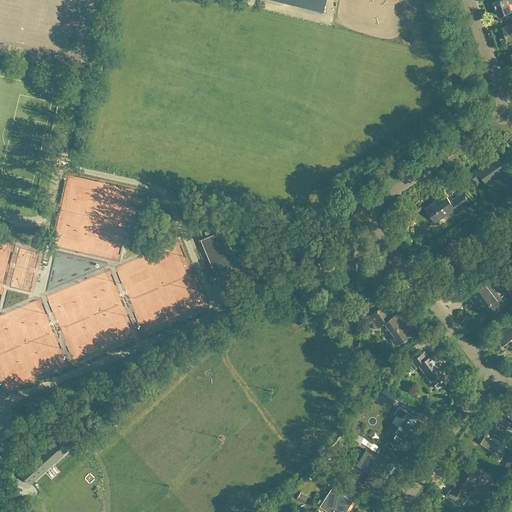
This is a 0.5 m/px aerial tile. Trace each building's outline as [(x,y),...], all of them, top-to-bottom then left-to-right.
[(325,0),(270,0),(323,13),(325,0)] [(511,0),(498,0),(493,2),(498,16),(510,12),(508,5),(511,3),(511,0)] [(511,22),(511,23),(511,25),(502,28),(506,41),(511,38),(511,22)] [(481,176),(487,184),(501,174),(509,186),(511,183),(511,166),(509,169),(499,155),(477,170),(471,175),(475,180),(481,176)] [(434,221),(451,210),(455,215),(469,204),(461,193),(449,202),(443,194),(436,199),(437,200),(425,208),(434,221)] [(205,239),(220,278),(232,273),(238,270),(239,270),(231,250),(223,231),(214,235),(205,239)] [(456,276),(469,266),(451,242),(438,251),(456,276)] [(341,262),(354,261),(353,254),(341,256),(341,262)] [(322,261),(329,271),(334,268),(333,267),(336,264),(329,255),(322,261)] [(348,264),(348,270),(345,271),(347,288),(351,287),(351,290),(353,290),(354,292),(358,291),(359,289),(366,288),(363,262),(348,264)] [(487,317),(503,304),(484,280),(468,293),(487,317)] [(367,306),(371,311),(380,304),(376,299),(367,306)] [(396,344),(412,332),(400,316),(398,317),(397,315),(391,320),(381,307),(369,316),(377,327),(384,321),(395,336),(392,338),(396,344)] [(511,341),(511,323),(495,337),(502,346),(510,340),(511,341)] [(446,382),(451,378),(433,354),(428,358),(424,352),(413,361),(417,366),(419,364),(438,390),(446,383),(446,382)] [(378,398),(385,402),(390,406),(397,396),(384,388),(378,398)] [(404,452),(418,430),(408,424),(412,417),(398,408),(394,415),(403,421),(393,436),(400,440),(396,447),(404,452)] [(511,444),(511,420),(500,413),(486,436),(481,444),(494,453),(499,444),(506,433),(511,436),(507,441),(511,444)] [(35,465),(22,477),(29,485),(66,451),(63,448),(70,442),(62,432),(31,460),(35,465)] [(385,476),(390,467),(365,451),(357,464),(371,473),(363,484),(377,493),(387,477),(385,476)] [(468,463),(458,478),(460,480),(456,486),(452,491),(465,500),(474,487),(477,489),(486,476),(468,463)] [(327,511),(345,511),(352,502),(332,489),(320,507),(327,511)] [(303,504),(307,498),(300,493),(296,499),(303,504)]
